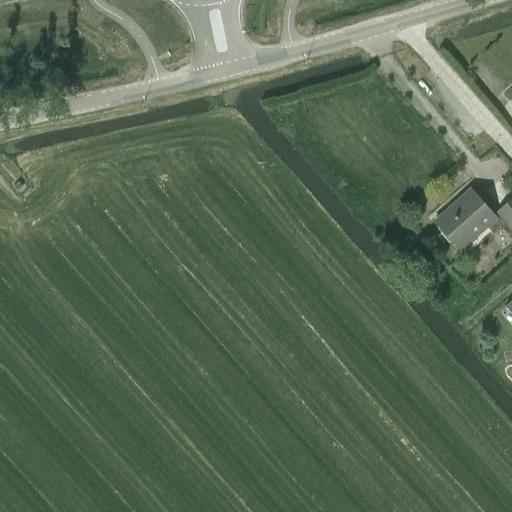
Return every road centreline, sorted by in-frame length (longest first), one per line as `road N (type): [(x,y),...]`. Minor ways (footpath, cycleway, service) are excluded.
road 1 (unclassified): [(242,67),(490,0)]
road 2 (unclassified): [(0,119),(209,76)]
